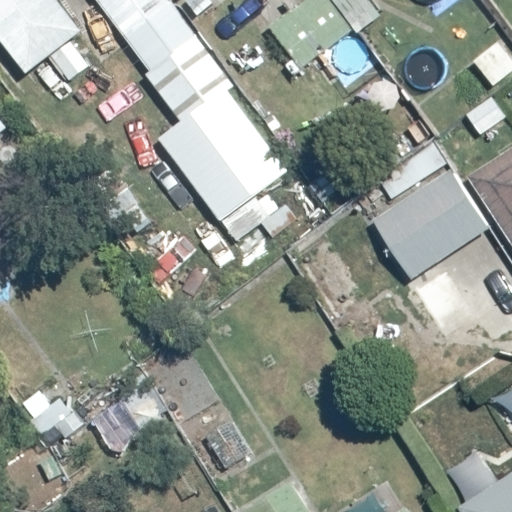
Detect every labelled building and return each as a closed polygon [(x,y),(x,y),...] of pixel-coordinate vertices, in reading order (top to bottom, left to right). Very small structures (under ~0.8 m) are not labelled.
[(0,0),(0,35),(31,75),(57,55),(76,79),(103,58),(57,0),(0,0)] [(102,0),(154,68),(147,74),(198,141),(192,146),(207,167),(262,125),(168,0),(102,0)] [(358,31),(334,0),(301,0),(271,22),(306,69),(358,31)] [(334,0),(358,31),(361,36),(386,18),(372,0),(334,0)] [(511,78),(511,56),(502,42),(474,61),(494,91),(511,78)] [(511,118),(495,94),(466,115),(485,141),(511,122),(511,118)] [(440,141),(423,112),(389,133),(406,162),(440,141)] [(0,137),(9,130),(0,117),(0,137)] [(511,151),(472,177),(511,239),(511,151)] [(491,228),(451,171),(374,224),(414,281),(402,289),(446,353),(485,327),(441,263),(491,228)] [(232,420),(195,447),(220,481),(257,455),(232,420)] [(511,511),(511,478),(463,510),(464,511),(511,511)] [(315,511),(299,482),(245,511),(315,511)]
